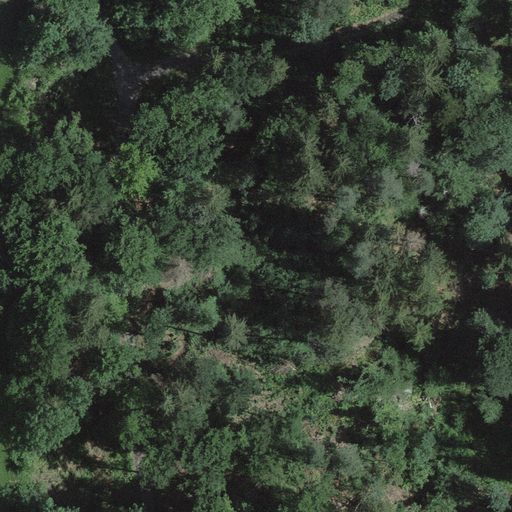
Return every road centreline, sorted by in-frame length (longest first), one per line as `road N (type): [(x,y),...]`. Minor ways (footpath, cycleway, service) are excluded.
road 1 (track): [(110,59),(110,285),(138,384)]
road 2 (track): [(110,59),(149,70),(206,48),(229,0)]
